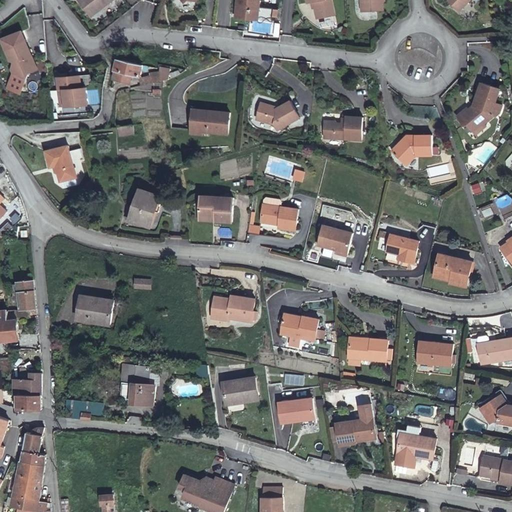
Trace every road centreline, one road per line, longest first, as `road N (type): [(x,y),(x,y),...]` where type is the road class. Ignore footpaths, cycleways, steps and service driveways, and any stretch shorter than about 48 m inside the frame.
road 1 (residential): [(47,210),(96,239),(252,256),(472,310),(511,301)]
road 2 (residential): [(51,422),(207,440),(316,473),(511,511)]
road 3 (residential): [(387,58),(127,36),(93,44),(52,0)]
road 4 (residential): [(47,210),(39,238),(51,422)]
road 5 (residential): [(418,24),(449,42),(452,63),(441,82),(405,86),(387,58)]
